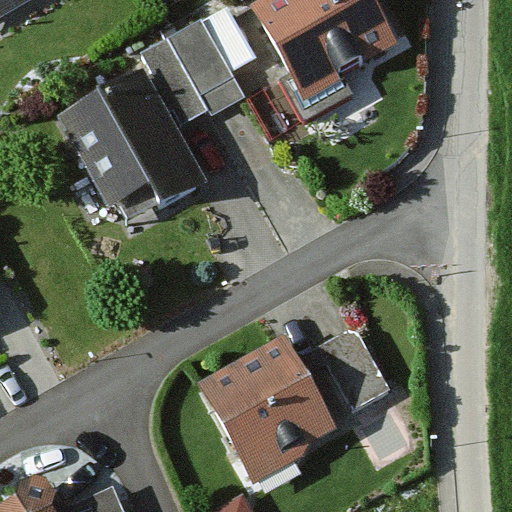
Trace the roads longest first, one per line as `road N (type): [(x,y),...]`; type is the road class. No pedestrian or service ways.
road 1 (residential): [(467,174),(96,383)]
road 2 (residential): [(471,511),(467,174)]
road 3 (residential): [(467,174),(472,0)]
road 4 (residential): [(155,511),(96,383)]
